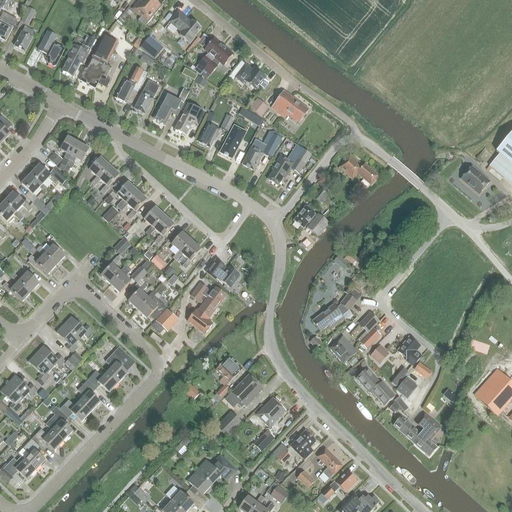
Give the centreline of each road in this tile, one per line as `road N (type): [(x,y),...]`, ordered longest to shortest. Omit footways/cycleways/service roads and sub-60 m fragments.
road 1 (tertiary): [(424,511),(279,366),(268,330),(280,254),(270,221)]
road 2 (residential): [(20,511),(38,504),(155,378),(151,353),(73,281)]
road 3 (residential): [(190,0),(352,125)]
road 4 (residential): [(119,134),(119,151),(212,236),(232,232),(250,204)]
road 5 (residential): [(270,221),(340,143),(357,138),(390,161)]
road 6 (residential): [(414,418),(438,357),(375,302)]
road 7 (tertiary): [(250,204),(119,134)]
